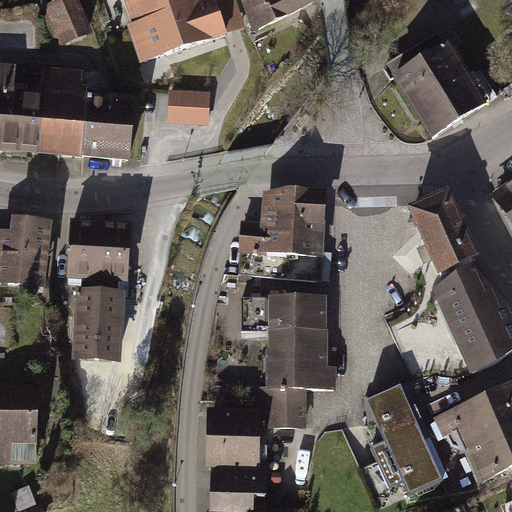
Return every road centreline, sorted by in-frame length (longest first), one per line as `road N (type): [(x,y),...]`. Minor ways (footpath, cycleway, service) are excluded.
road 1 (residential): [(187,511),(201,317),(235,212),(269,172)]
road 2 (unclassified): [(0,194),(94,200),(269,172)]
road 3 (residential): [(353,169),(331,0)]
road 4 (residential): [(511,272),(459,162)]
